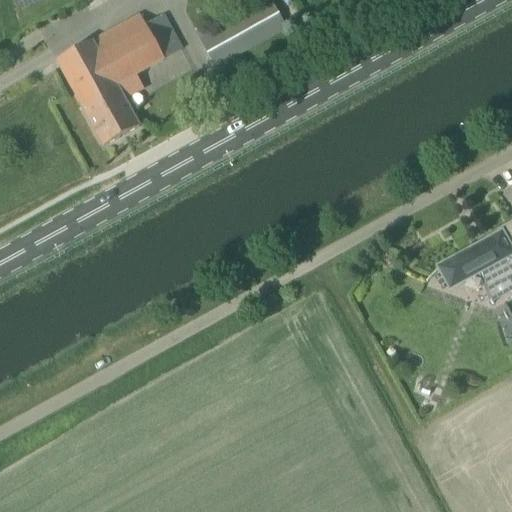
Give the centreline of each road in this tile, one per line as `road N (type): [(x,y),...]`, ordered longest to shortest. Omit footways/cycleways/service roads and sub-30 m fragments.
road 1 (unclassified): [(0,433),(511,152)]
road 2 (primary): [(0,263),(486,0)]
